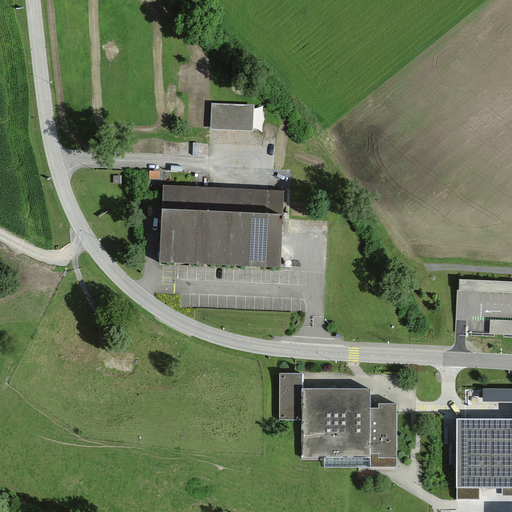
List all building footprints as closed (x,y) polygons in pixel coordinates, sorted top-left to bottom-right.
[(200,87),(200,70),(191,69),(190,87),(200,87)] [(253,107),(212,106),(212,129),(252,130),(253,107)] [(284,193),(166,188),(163,264),(281,268),(284,193)] [(58,326),(44,325),(42,362),(87,365),(91,310),(60,308),(58,326)] [(511,320),(490,320),(490,334),(511,334),(511,320)] [(165,379),(169,338),(146,336),(143,362),(122,360),(121,375),(165,379)] [(305,374),(280,374),(280,423),(303,423),(303,458),(372,458),(372,467),(397,467),(397,408),(371,408),(371,392),(305,392),(305,374)] [(107,399),(107,383),(85,382),(85,398),(107,399)] [(479,490),(511,490),(511,421),(459,421),(459,496),(479,496),(479,490)]
